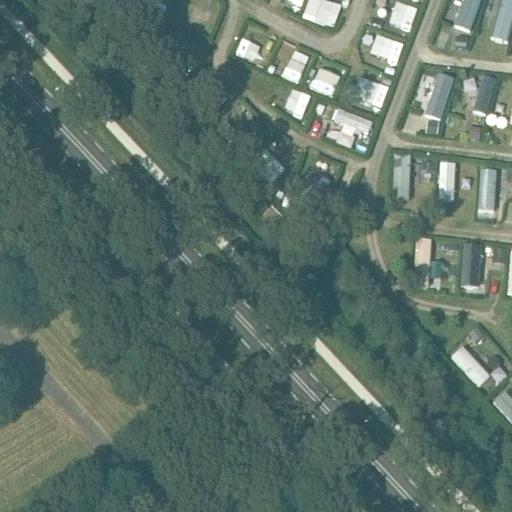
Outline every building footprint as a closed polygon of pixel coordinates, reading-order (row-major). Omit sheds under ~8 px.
[(318,0),(305,0),(299,19),(331,30),(339,7),(318,0)] [(385,16),(381,25),(406,35),(415,13),(383,0),(372,0),(369,10),(385,16)] [(458,0),(449,27),(468,34),(480,0),(458,0)] [(504,46),(511,18),(511,0),(496,0),(485,40),(504,46)] [(356,50),(395,68),(404,48),(365,30),(356,50)] [(254,31),(240,60),(262,70),(276,42),(254,31)] [(286,59),(277,77),(296,87),(305,68),(286,59)] [(359,73),(351,92),(381,104),(389,86),(359,73)] [(316,74),(311,92),(331,97),(336,80),(316,74)] [(439,124),(452,83),(432,76),(419,117),(439,124)] [(492,84),(466,79),(462,98),(473,100),(470,115),(485,118),(492,84)] [(335,111),(330,123),(368,139),(373,126),(335,111)] [(292,157),(289,201),(326,203),(328,159),(292,157)] [(391,203),(410,202),(407,158),(389,158),(391,203)] [(434,166),(422,165),(422,177),(434,177),(434,166)] [(436,168),(435,213),(451,213),(452,168),(436,168)] [(475,172),(474,212),(493,213),(494,172),(475,172)] [(427,290),(429,242),(414,241),(412,289),(427,290)] [(464,290),(476,290),(477,247),(465,247),(464,290)] [(493,251),(492,266),(505,267),(506,253),(493,251)] [(459,348),(447,359),(476,391),(487,380),(459,348)] [(511,404),(501,392),(488,404),(511,430),(511,404)]
